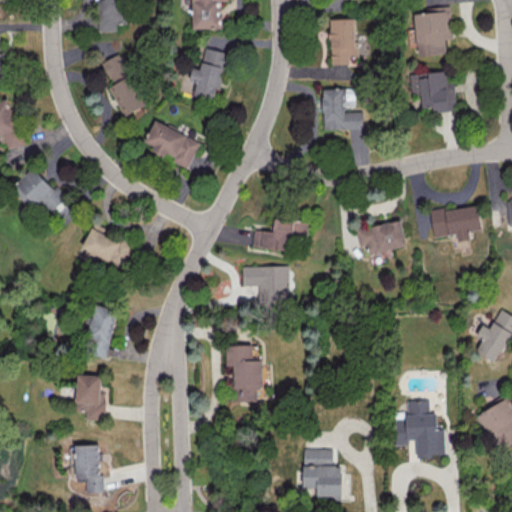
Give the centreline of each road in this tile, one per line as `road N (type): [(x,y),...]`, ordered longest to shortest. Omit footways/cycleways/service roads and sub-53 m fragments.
road 1 (residential): [(279,0),(270,109),(171,312)]
road 2 (residential): [(49,0),(63,108),(83,141),(132,186),(208,228)]
road 3 (residential): [(511,149),(324,176),(250,154)]
road 4 (residential): [(171,312),(155,354),(152,511)]
road 5 (residential): [(186,511),(171,312)]
road 6 (residential): [(511,150),(502,0)]
